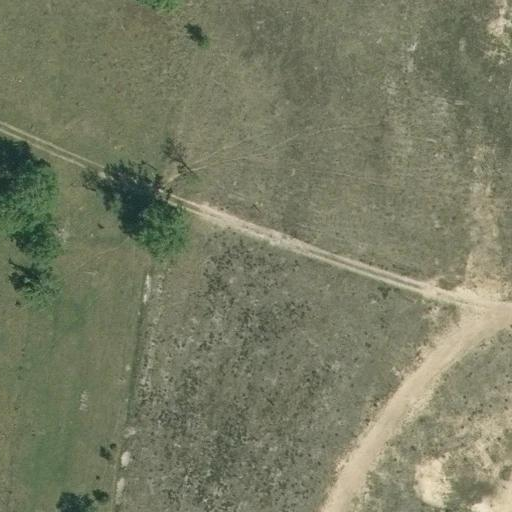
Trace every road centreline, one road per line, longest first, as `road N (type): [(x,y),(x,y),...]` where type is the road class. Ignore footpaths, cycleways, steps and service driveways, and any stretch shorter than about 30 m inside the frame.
road 1 (track): [(485,318),(0,126)]
road 2 (track): [(485,318),(463,330),(423,377),(337,511)]
